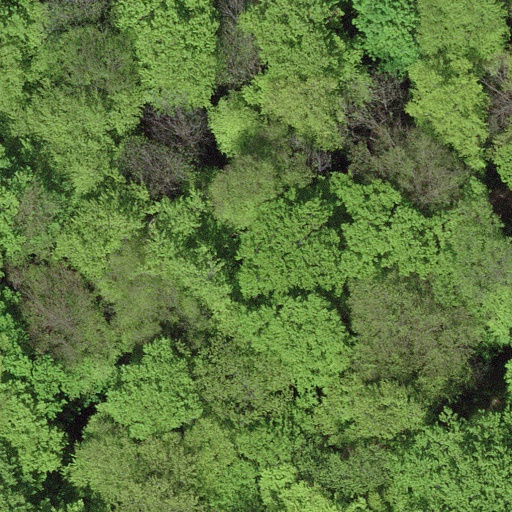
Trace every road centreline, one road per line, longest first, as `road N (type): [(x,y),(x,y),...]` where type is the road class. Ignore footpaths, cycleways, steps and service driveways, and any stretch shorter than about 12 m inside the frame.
road 1 (track): [(0,502),(511,195)]
road 2 (track): [(141,0),(0,159)]
